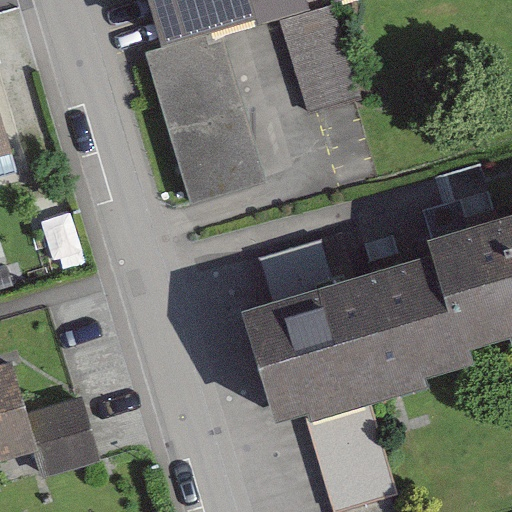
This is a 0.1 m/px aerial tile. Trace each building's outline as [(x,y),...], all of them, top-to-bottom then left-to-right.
[(255,0),(152,0),(164,39),(209,26),(206,17),(257,2),(255,0)] [(238,49),(161,71),(207,218),(285,196),(238,49)] [(0,166),(12,163),(7,144),(0,121),(0,166)] [(511,221),(432,246),(436,257),(465,354),(511,339),(511,221)] [(436,257),(244,315),(277,425),(310,415),(313,422),(371,405),(428,387),(426,379),(468,366),(465,354),(436,257)] [(0,371),(0,470),(38,459),(25,419),(10,368),(0,371)] [(25,419),(38,459),(45,483),(103,465),(96,441),(83,401),(25,419)] [(313,422),(339,511),(403,511),(371,405),(313,422)]
